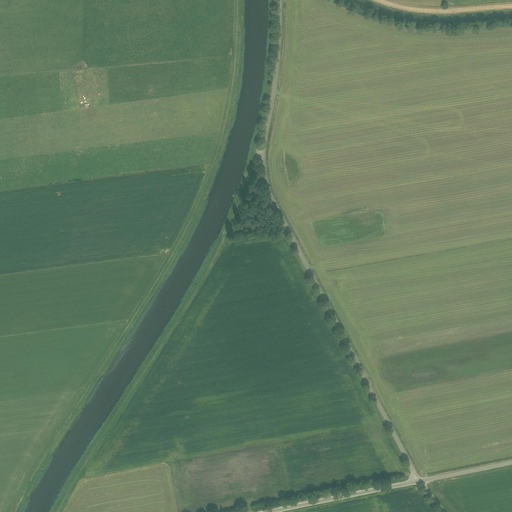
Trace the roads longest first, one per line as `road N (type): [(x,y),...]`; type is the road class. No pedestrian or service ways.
road 1 (unclassified): [(419,480),(261,175),(280,0)]
road 2 (unclassified): [(256,511),(419,480)]
